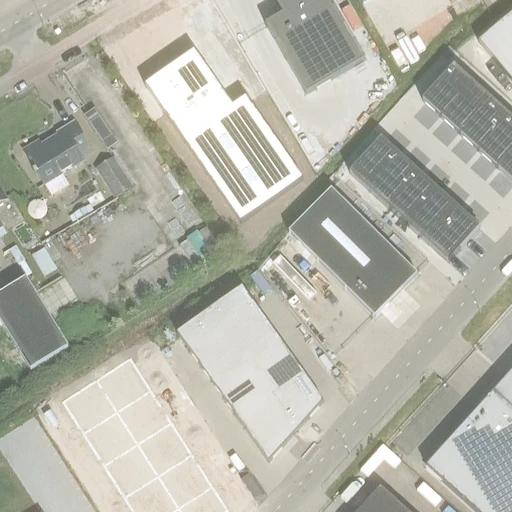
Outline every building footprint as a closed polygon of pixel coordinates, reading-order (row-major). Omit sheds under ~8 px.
[(328,0),(273,0),(283,17),(266,28),(306,97),(365,62),(328,0)] [(511,23),(508,19),(478,45),(511,84),(511,23)] [(246,100),(233,109),(194,54),(145,88),(241,226),(303,183),(246,100)] [(442,120),(473,86),(454,69),(424,103),(442,120)] [(461,137),(492,103),(473,86),(442,120),(461,137)] [(480,154),(511,120),(492,103),(461,137),(480,154)] [(84,117),(107,152),(117,145),(94,111),(84,117)] [(499,171),(511,156),(511,121),(511,120),(480,154),(499,171)] [(81,158),(91,152),(75,124),(63,131),(64,134),(41,147),(39,143),(23,153),(43,187),(84,163),(81,158)] [(401,160),(381,143),(350,177),(370,195),(401,160)] [(511,156),(499,171),(511,182),(511,156)] [(116,157),(95,171),(114,201),(135,187),(116,157)] [(401,160),(370,195),(389,212),(420,178),(401,160)] [(389,212),(409,230),(440,196),(420,178),(389,212)] [(0,188),(0,230),(4,229),(0,222),(0,206),(8,202),(0,188)] [(374,320),(417,277),(331,192),(289,235),(374,320)] [(440,196),(409,230),(428,248),(459,214),(440,196)] [(428,248),(448,265),(479,231),(459,214),(428,248)] [(40,256),(53,276),(65,269),(52,248),(40,256)] [(67,350),(25,282),(0,297),(0,324),(30,373),(67,350)] [(242,290),(176,335),(265,467),(321,406),(242,290)] [(130,361),(96,383),(116,415),(150,393),(130,361)] [(511,511),(511,374),(426,469),(473,511),(511,511)] [(96,383),(62,405),(82,437),(116,415),(96,383)] [(150,393),(116,415),(137,447),(171,425),(150,393)] [(116,415),(82,437),(103,469),(137,447),(116,415)] [(171,425),(137,447),(157,479),(192,457),(171,425)] [(137,447),(103,469),(123,501),(157,479),(137,447)] [(192,457),(157,479),(178,511),(212,489),(192,457)] [(157,479),(123,501),(130,511),(176,511),(178,511),(157,479)] [(212,489),(178,511),(226,511),(227,511),(212,489)] [(405,511),(380,490),(360,511),(405,511)]
